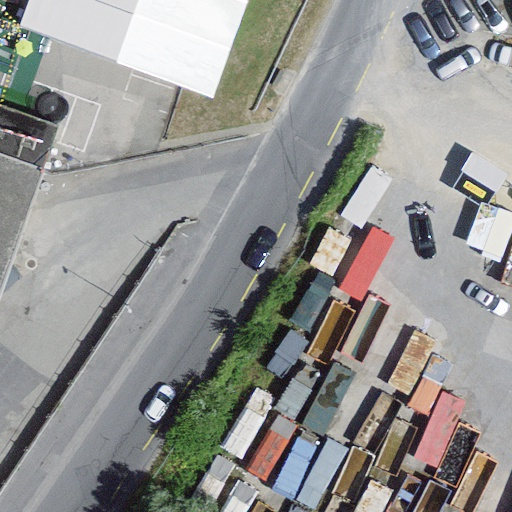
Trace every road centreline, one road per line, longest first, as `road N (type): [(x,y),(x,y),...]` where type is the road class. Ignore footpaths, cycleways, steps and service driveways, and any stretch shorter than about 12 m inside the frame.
road 1 (residential): [(381,0),(302,154),(70,511)]
road 2 (unknown): [(511,96),(352,55)]
